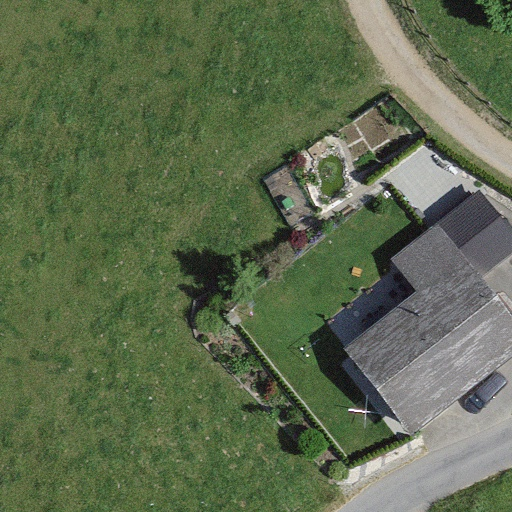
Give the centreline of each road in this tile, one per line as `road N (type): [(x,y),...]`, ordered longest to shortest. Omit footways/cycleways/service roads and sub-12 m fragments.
road 1 (track): [(511,149),(448,99),(386,31),(372,0)]
road 2 (residential): [(511,442),(371,511)]
